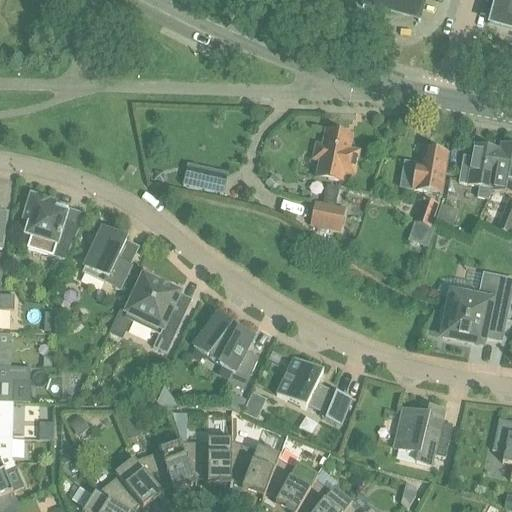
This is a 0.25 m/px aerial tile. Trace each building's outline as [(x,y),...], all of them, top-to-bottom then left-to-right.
[(375,0),(376,0),(377,2),(378,4),(379,6),(380,7),(381,9),(383,10),(384,12),(386,13),(388,14),(392,15),(394,16),(396,16),(400,16),(402,16),(406,15),(410,13),(413,11),(415,9),(416,8),(417,6),(418,4),(419,3),(420,1),(420,0),(375,0)] [(511,31),(511,0),(498,0),(491,26),(511,31)] [(317,179),(342,184),(343,176),(355,178),(360,153),(348,150),(351,137),(327,132),(324,146),(315,144),(312,161),(320,164),(317,179)] [(495,170),(491,191),(511,195),(511,147),(501,145),(499,152),(502,153),(498,171),(495,170)] [(477,199),(488,202),(491,191),(495,170),(498,171),(502,153),(499,152),(474,147),(471,164),(463,162),(458,184),(479,189),(477,199)] [(437,152),(434,153),(423,151),(420,166),(405,163),(401,190),(440,197),(448,155),(443,155),(442,152),(437,152)] [(163,183),(164,174),(155,173),(154,182),(163,183)] [(265,180),(264,184),(270,190),(274,191),(278,187),(278,183),(273,177),(269,176),(265,180)] [(310,229),(341,235),(346,209),(336,208),(339,189),(327,187),(323,205),(315,203),(310,229)] [(27,251),(64,263),(81,228),(64,222),(68,211),(54,206),(55,205),(31,198),(24,222),(30,224),(26,237),(31,238),(27,251)] [(413,223),(431,230),(439,206),(423,201),(422,203),(421,202),(413,223)] [(288,214),(308,215),(309,204),(289,202),(288,214)] [(508,236),(510,231),(511,227),(511,203),(508,202),(496,232),(508,236)] [(457,212),(441,208),(436,224),(453,228),(457,212)] [(82,274),(119,292),(130,268),(117,262),(126,243),(102,231),(101,235),(90,239),(94,250),(82,274)] [(443,339),(472,345),(473,340),(483,342),(483,339),(501,343),(511,289),(511,282),(484,277),(479,302),(451,296),(449,305),(448,306),(446,308),(444,310),(443,312),(442,315),(441,316),(441,318),(441,319),(441,322),(442,323),(442,325),(443,327),(444,328),(444,329),(443,339)] [(153,350),(166,356),(182,322),(170,317),(179,296),(169,291),(170,287),(156,280),(154,284),(143,279),(124,320),(159,337),(153,350)] [(0,311),(14,311),(14,297),(0,297),(0,311)] [(228,384),(243,391),(257,360),(246,354),(253,340),(234,330),(218,317),(193,349),(207,360),(209,357),(220,365),(219,367),(233,375),(228,384)] [(45,333),(53,334),(54,322),(45,321),(45,333)] [(0,369),(11,370),(11,336),(0,336),(0,369)] [(281,358),(271,353),(267,361),(277,366),(281,358)] [(53,357),(43,357),(43,368),(52,369),(53,357)] [(321,419),(342,428),(352,401),(333,394),(318,386),(323,376),(294,361),(276,398),(305,412),(307,408),(323,415),(321,419)] [(0,369),(0,405),(14,406),(14,384),(30,384),(30,371),(11,370),(0,369)] [(241,417),(247,402),(234,396),(228,411),(241,417)] [(137,409),(151,409),(156,398),(145,398),(138,402),(137,409)] [(0,441),(12,442),(12,427),(14,406),(0,405),(0,441)] [(416,465),(431,468),(433,457),(445,460),(449,444),(437,442),(444,413),(429,409),(427,417),(403,412),(394,451),(418,456),(416,465)] [(77,419),(67,427),(76,438),(86,430),(77,419)] [(140,438),(134,420),(120,424),(127,443),(140,438)] [(511,470),(510,483),(511,483),(511,424),(499,422),(492,453),(504,456),(502,465),(511,467),(511,470)] [(54,427),(40,426),(40,442),(53,443),(54,427)] [(0,474),(15,468),(13,464),(12,442),(0,441),(0,474)] [(230,487),(230,482),(231,445),(231,442),(208,442),(208,446),(181,446),(193,482),(207,482),(207,487),(230,487)] [(195,486),(193,482),(181,446),(180,443),(158,451),(160,455),(135,464),(158,494),(171,489),(173,494),(195,486)] [(264,500),(265,495),(278,462),(279,457),(258,449),(256,454),(231,445),(230,482),(244,487),(242,492),(264,500)] [(76,461),(71,450),(60,455),(65,466),(76,461)] [(158,494),(135,464),(133,462),(115,476),(118,480),(97,497),(121,511),(134,511),(140,508),(143,511),(161,497),(158,494)] [(285,511),(298,511),(315,482),(317,478),(297,467),(295,471),(278,462),(265,495),(278,502),(275,506),(285,511)] [(15,468),(0,474),(0,511),(2,511),(18,506),(11,489),(22,484),(15,468)] [(346,511),(350,507),(352,505),(334,491),(331,494),(315,482),(298,511),(346,511)] [(405,484),(403,490),(414,497),(414,489),(405,484)] [(121,511),(97,497),(95,495),(83,511),(121,511)]
